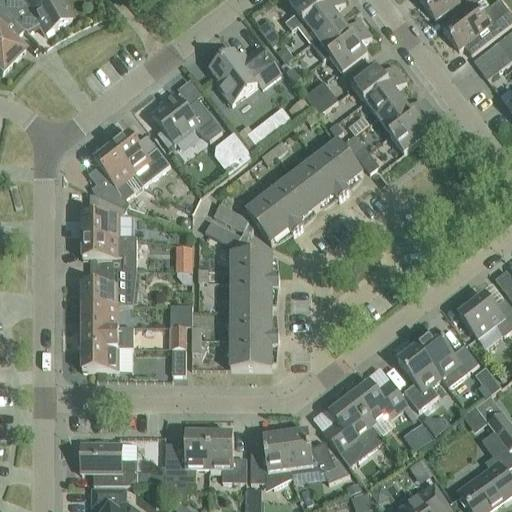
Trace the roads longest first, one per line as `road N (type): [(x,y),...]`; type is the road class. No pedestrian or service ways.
road 1 (residential): [(43,403),(291,405),(331,374)]
road 2 (residential): [(43,403),(45,147)]
road 3 (residential): [(45,147),(246,0)]
road 4 (residential): [(331,374),(511,236)]
road 5 (residential): [(511,173),(377,0)]
road 6 (residential): [(322,325),(323,272),(384,222),(392,232),(393,270)]
